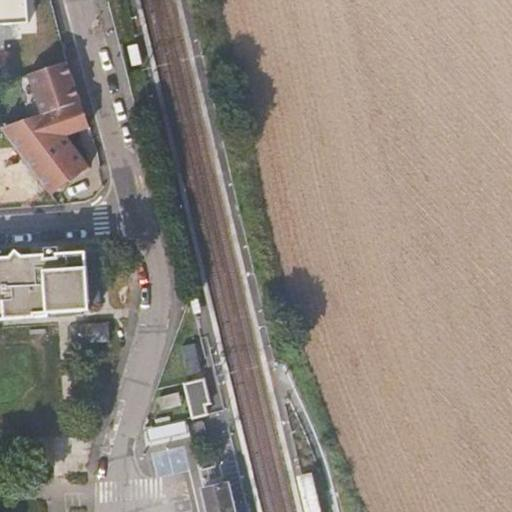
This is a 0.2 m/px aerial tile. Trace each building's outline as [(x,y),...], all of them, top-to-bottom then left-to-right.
[(0,0),(0,18),(31,16),(29,0),(0,0)] [(0,128),(46,191),(62,183),(87,170),(60,136),(89,128),(65,62),(27,72),(39,113),(27,116),(4,122),(0,123),(0,128)] [(0,320),(99,313),(96,252),(83,253),(57,255),(57,248),(41,249),(41,256),(0,258),(0,320)] [(189,372),(202,368),(195,341),(182,345),(189,372)] [(215,410),(207,377),(186,381),(194,415),(215,410)] [(208,428),(206,419),(196,421),(200,437),(209,435),(208,428)] [(182,420),(152,427),(156,443),(186,436),(182,420)] [(239,511),(231,476),(215,480),(206,482),(201,483),(207,511),(239,511)]
